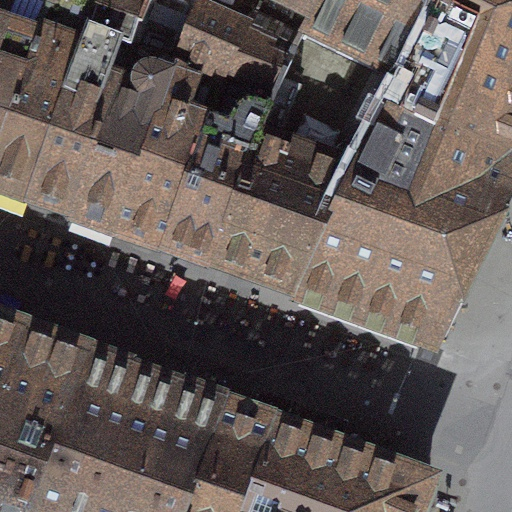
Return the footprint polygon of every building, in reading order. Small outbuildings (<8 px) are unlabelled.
[(0,0),(0,136),(37,34),(39,35),(52,0),(0,0)] [(0,183),(8,187),(32,196),(73,76),(103,0),(52,0),(39,35),(37,34),(0,136),(0,183)] [(103,0),(73,76),(32,196),(53,203),(74,211),(148,0),(103,0)] [(148,0),(74,211),(96,218),(117,226),(159,106),(198,11),(199,12),(204,0),(148,0)] [(245,30),(250,18),(205,0),(204,0),(199,12),(198,11),(159,106),(117,226),(141,234),(164,243),(216,97),(214,96),(234,51),(237,52),(246,31),(245,30)] [(205,0),(250,18),(253,9),(257,0),(205,0)] [(257,0),(253,9),(303,33),(304,30),(312,15),(320,0),(257,0)] [(320,0),(312,15),(304,30),(403,78),(441,0),(320,0)] [(386,109),(510,173),(511,170),(507,168),(511,155),(511,0),(441,0),(403,78),(386,109)] [(259,136),(303,33),(253,9),(250,18),(245,30),(246,31),(237,52),(234,51),(214,96),(216,97),(164,243),(187,251),(210,259),(259,136)] [(259,136),(210,259),(252,274),(295,290),(351,176),(386,109),(403,78),(304,30),(303,33),(259,136)] [(295,290),(429,338),(479,236),(510,173),(386,109),(351,176),(295,290)] [(0,511),(28,511),(30,510),(79,381),(87,360),(0,328),(0,511)] [(28,511),(185,511),(216,431),(224,411),(181,395),(181,394),(155,385),(130,375),(129,376),(87,360),(79,381),(30,510),(28,511)] [(248,420),(224,411),(216,431),(185,511),(241,511),(265,449),(272,429),(248,420)] [(413,511),(425,485),(349,457),(272,429),(265,449),(241,511),(413,511)]
